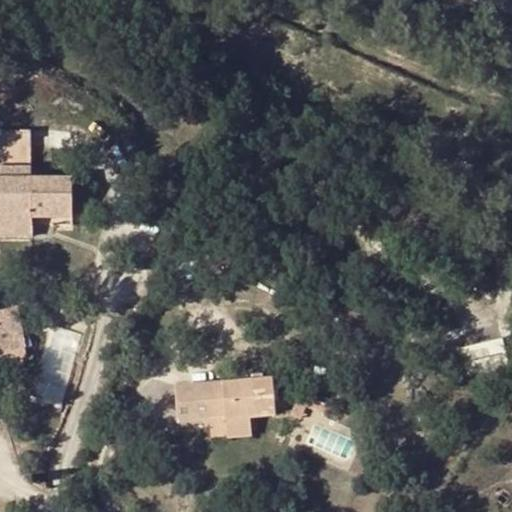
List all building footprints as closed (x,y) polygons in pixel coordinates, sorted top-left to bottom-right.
[(30,129),(0,129),(0,235),(32,236),(32,226),(71,226),(71,176),(32,176),(30,129)] [(0,350),(24,346),(16,306),(0,308),(0,350)] [(500,337),(462,343),(466,371),(505,366),(500,337)] [(239,428),(238,417),(262,413),(260,387),(254,385),(164,396),(168,430),(197,427),(195,411),(212,409),(214,425),(215,439),(240,437),(239,428)] [(321,414),(289,400),(278,422),(291,427),(296,418),(317,425),(321,414)] [(197,427),(214,425),(212,409),(195,411),(197,427)] [(263,423),(262,413),(238,417),(239,428),(263,423)] [(242,448),(240,437),(215,439),(217,451),(242,448)]
